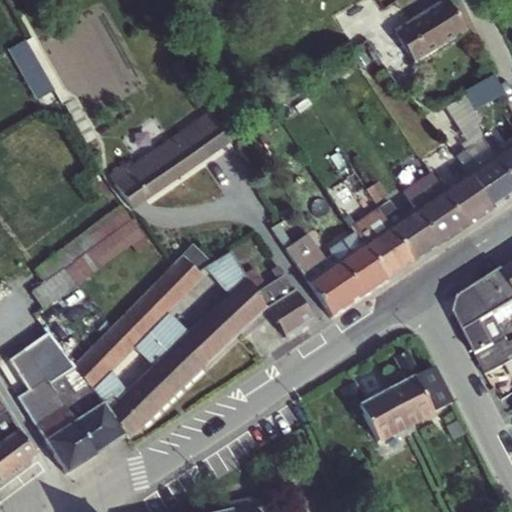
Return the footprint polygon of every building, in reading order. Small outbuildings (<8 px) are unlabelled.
[(415,62),(471,30),(453,0),(442,0),(395,28),(415,62)] [(37,99),(61,89),(39,34),(15,44),(37,99)] [(447,102),(474,149),(490,140),(474,111),(507,92),(496,74),(447,102)] [(107,176),(132,212),(231,145),(207,113),(125,170),(121,166),(107,176)] [(511,144),(493,157),(511,186),(511,144)] [(511,197),(511,186),(493,157),(466,174),(491,212),(511,197)] [(491,212),(466,174),(441,192),(465,229),(491,212)] [(465,229),(441,192),(388,227),(412,264),(465,229)] [(43,283),(30,292),(42,311),(130,247),(136,255),(149,247),(131,220),(129,221),(119,207),(34,271),(43,283)] [(361,245),(385,283),(412,264),(388,227),(361,245)] [(385,283),(361,245),(333,263),(358,300),(385,283)] [(180,257),(203,279),(207,275),(227,296),(245,279),(243,275),(229,253),(210,264),(191,246),(180,257)] [(71,367),(73,370),(87,386),(88,387),(102,404),(107,411),(126,393),(112,373),(133,350),(152,368),(168,353),(187,334),(168,315),(203,279),(180,257),(126,312),(82,356),(71,367)] [(330,319),(358,300),(333,263),(305,282),(330,319)] [(511,263),(503,270),(511,283),(511,263)] [(245,279),(265,309),(277,301),(268,285),(264,287),(253,268),(243,275),(245,279)] [(511,283),(503,270),(458,299),(453,313),(485,377),(507,367),(511,376),(511,283)] [(268,285),(277,301),(294,290),(283,275),(268,285)] [(187,334),(168,353),(191,382),(265,311),(265,309),(245,279),(227,296),(187,334)] [(265,309),(265,311),(283,339),(312,321),(294,290),(277,301),(265,309)] [(73,370),(71,367),(47,334),(8,361),(27,392),(16,399),(32,424),(42,442),(72,423),(102,404),(88,387),(87,386),(73,393),(62,377),(73,370)] [(376,445),(453,405),(433,366),(418,374),(406,351),(391,359),(403,381),(364,401),(354,383),(338,391),(353,420),(361,416),(376,445)] [(168,353),(152,368),(126,393),(107,411),(102,404),(125,438),(123,439),(127,443),(191,382),(168,353)] [(0,442),(16,430),(0,403),(0,442)] [(102,404),(72,423),(96,457),(123,439),(125,438),(102,404)] [(72,423),(42,442),(65,477),(96,457),(72,423)] [(16,430),(0,442),(0,450),(14,472),(35,456),(16,430)] [(0,481),(14,472),(0,450),(0,481)] [(255,511),(252,498),(226,503),(227,511),(221,511),(255,511)]
